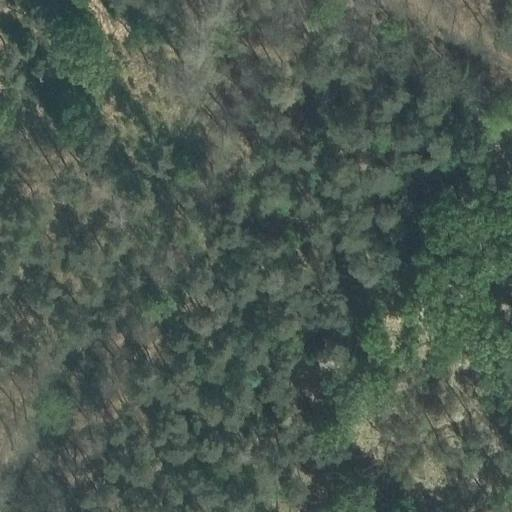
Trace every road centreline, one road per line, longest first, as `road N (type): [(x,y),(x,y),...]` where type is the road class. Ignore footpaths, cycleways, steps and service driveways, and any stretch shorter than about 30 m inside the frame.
road 1 (track): [(251,0),(8,511)]
road 2 (track): [(511,79),(428,18),(388,0)]
